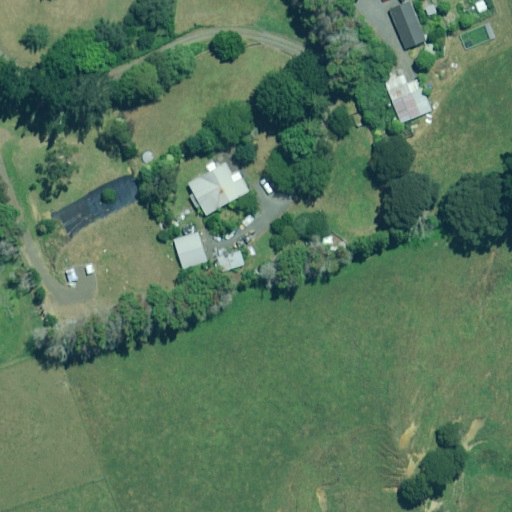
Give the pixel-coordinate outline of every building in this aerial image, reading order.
[(426,41),(410,2),(389,10),(405,50),(426,41)] [(394,80),(391,73),(382,77),(401,123),(431,111),(419,80),(407,85),(404,76),(394,80)] [(232,175),(226,164),(189,184),(194,194),(190,196),(196,208),(201,205),(206,215),(249,192),(239,172),(232,175)] [(208,262),(198,233),(174,241),(184,270),(208,262)] [(259,246),(249,251),(255,263),(265,258),(259,246)] [(245,265),(240,252),(218,259),(223,273),(245,265)]
